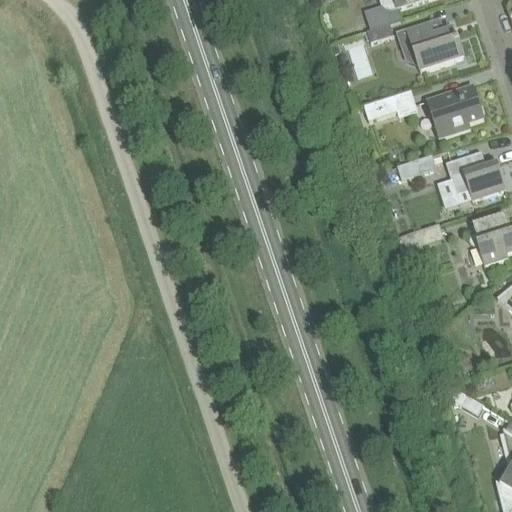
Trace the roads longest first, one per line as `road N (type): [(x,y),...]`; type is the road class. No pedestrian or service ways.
road 1 (track): [(235,511),(60,0)]
road 2 (secondary): [(359,511),(185,0)]
